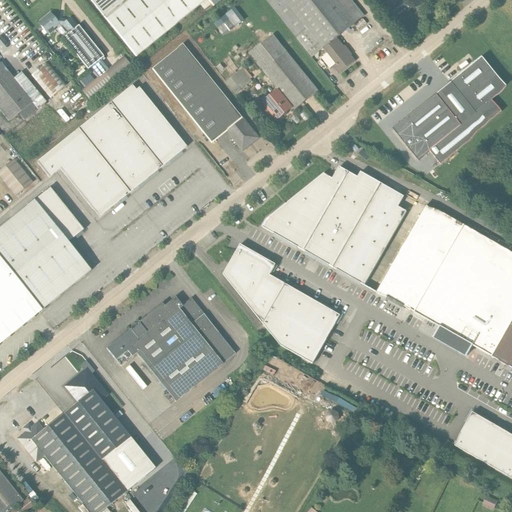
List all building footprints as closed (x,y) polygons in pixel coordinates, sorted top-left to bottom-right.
[(90,0),(137,57),(208,0),(90,0)] [(344,32),(364,16),(351,0),(265,0),(291,32),(311,58),(322,49),(335,65),(332,67),(338,75),(355,61),(351,56),(352,55),(344,46),(344,47),(337,38),(344,32)] [(409,5),(405,0),(404,1),(402,0),(396,0),(400,4),(386,15),(390,20),(409,5)] [(68,34),(77,27),(70,18),(66,21),(65,20),(56,19),(55,20),(50,13),(37,23),(43,30),(40,32),(43,36),(45,34),(46,35),(48,34),(49,35),(54,31),(53,30),(59,26),(62,26),(68,34)] [(366,24),(362,19),(354,25),(358,30),(366,24)] [(103,57),(78,26),(77,27),(68,34),(62,39),(87,70),(89,68),(100,60),(103,57)] [(318,91),(273,35),(248,55),(255,63),(252,66),(256,71),(260,69),(277,90),(261,103),(276,122),(279,120),(280,120),(283,117),(282,117),(292,110),(293,111),(318,91)] [(183,44),(151,69),(211,143),(226,131),(226,132),(241,151),(242,151),(258,138),(239,115),(183,44)] [(82,90),(81,91),(91,104),(133,69),(123,57),(107,69),(100,60),(89,68),(98,78),(94,81),(89,74),(77,83),(82,90)] [(392,129),(418,160),(429,151),(440,164),(441,165),(502,115),(492,101),(507,89),(507,88),(482,57),(450,83),(436,94),(392,129)] [(67,85),(48,62),(31,75),(49,99),(67,85)] [(0,63),(0,112),(8,122),(19,114),(24,120),(45,102),(21,73),(13,79),(0,63)] [(252,78),(244,67),(226,82),(235,94),(251,81),(250,80),(252,78)] [(99,218),(186,148),(138,88),(135,90),(131,86),(36,162),(49,178),(60,170),(99,218)] [(13,156),(0,168),(0,176),(18,195),(34,179),(13,156)] [(303,251),(348,172),(339,167),(332,179),(323,174),(266,220),(262,227),(303,251)] [(303,251),(333,268),(381,184),(360,172),(357,178),(348,172),(303,251)] [(404,197),(381,184),(333,268),(364,286),(406,212),(398,207),(404,197)] [(83,230),(49,188),(0,227),(0,258),(41,311),(90,272),(68,243),(83,230)] [(511,255),(465,228),(426,206),(376,293),(405,309),(403,312),(409,315),(411,312),(427,322),(424,326),(435,332),(437,328),(441,330),(434,342),(468,361),(474,349),(494,360),(511,370),(511,255)] [(276,265),(241,246),(222,275),(279,345),(312,364),(340,316),(285,285),(269,276),(276,265)] [(0,343),(41,311),(0,258),(0,343)] [(130,329),(106,349),(120,366),(135,354),(175,402),(234,354),(190,298),(181,306),(175,298),(163,307),(161,304),(138,322),(134,323),(130,326),(130,329)] [(108,395),(86,368),(63,387),(77,404),(44,431),(37,422),(31,427),(27,423),(21,428),(24,432),(15,439),(35,463),(43,457),(88,511),(101,511),(126,491),(154,469),(130,438),(101,401),(108,395)] [(456,448),(511,480),(511,477),(511,437),(474,416),(456,448)] [(0,473),(0,511),(8,511),(22,501),(0,473)] [(185,511),(196,494),(189,490),(176,510),(178,511),(185,511)] [(498,503),(487,498),(483,506),(494,511),(498,503)] [(24,511),(33,506),(28,499),(11,511),(24,511)]
